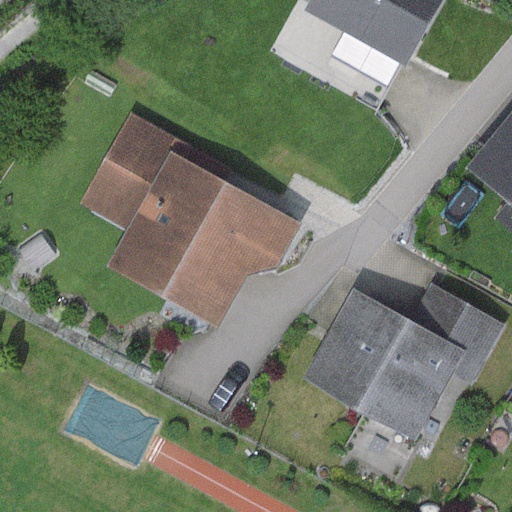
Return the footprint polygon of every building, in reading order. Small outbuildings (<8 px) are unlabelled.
[(451,0),(318,0),(314,7),(300,0),(299,0),(271,51),(379,111),(404,65),(413,70),(451,0)] [(238,171),(133,113),(81,206),(132,234),(112,269),(226,332),(257,277),(282,271),(308,225),(231,182),(238,171)] [(511,124),(475,171),(511,199),(511,200),(511,124)] [(511,232),(511,200),(511,199),(495,219),(511,232)] [(358,286),(306,380),(419,441),(455,376),(474,386),(507,326),(434,286),(417,318),(358,286)]
